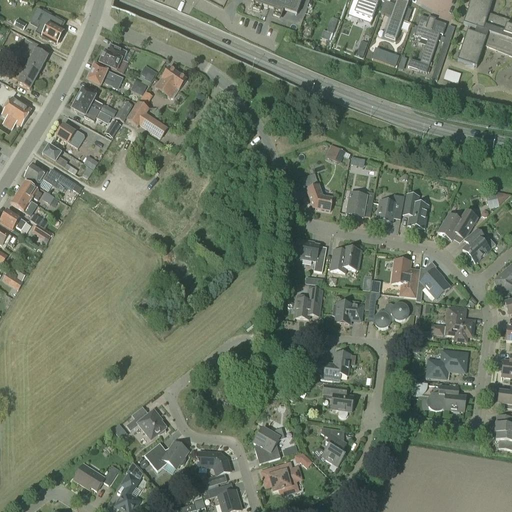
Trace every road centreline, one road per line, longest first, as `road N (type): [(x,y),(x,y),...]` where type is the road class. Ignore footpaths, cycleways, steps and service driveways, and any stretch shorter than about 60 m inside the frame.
road 1 (residential): [(255,511),(238,451),(229,442),(193,439),(180,427),(173,388),(244,339),(285,343),(315,335),(371,343),(380,350),(371,419),(467,431),(476,425),(490,323),(473,285)]
road 2 (residential): [(473,285),(427,250),(307,226),(270,144),(226,83),(94,18)]
road 3 (primary): [(511,147),(386,114),(116,0)]
road 4 (tertiary): [(0,192),(94,18)]
